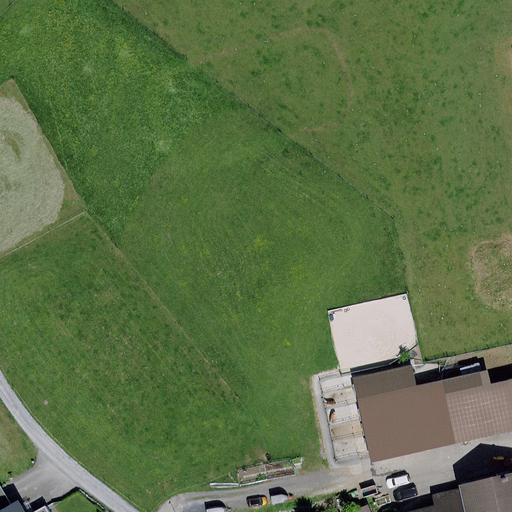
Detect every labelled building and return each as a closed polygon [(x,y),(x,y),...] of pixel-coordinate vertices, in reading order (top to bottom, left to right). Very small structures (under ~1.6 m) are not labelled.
[(412,367),(354,380),(372,460),(511,429),(511,378),(490,383),(488,372),(417,387),(412,367)] [(511,511),(511,471),(456,484),(460,501),(462,511),(511,511)] [(0,509),(10,504),(0,486),(0,509)] [(10,504),(0,509),(0,511),(48,511),(45,506),(34,511),(24,511),(17,500),(10,504)] [(418,511),(462,511),(460,501),(417,509),(418,511)]
